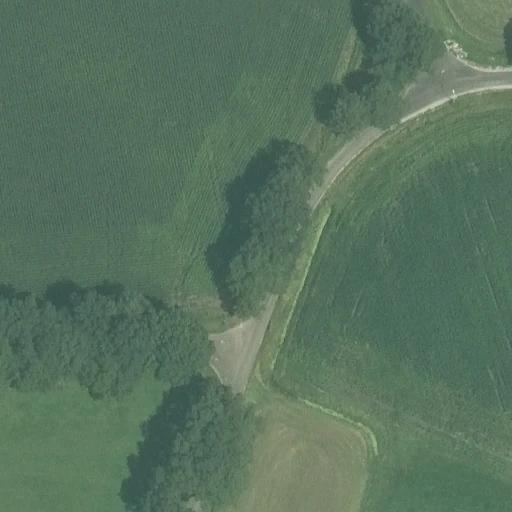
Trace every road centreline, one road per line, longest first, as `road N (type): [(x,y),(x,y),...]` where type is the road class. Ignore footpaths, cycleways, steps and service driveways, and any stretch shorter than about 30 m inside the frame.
road 1 (unclassified): [(249,352),(298,219),(332,166),(393,116),(449,89)]
road 2 (unclassified): [(0,352),(179,343),(249,352)]
road 3 (unclassified): [(191,511),(249,352)]
